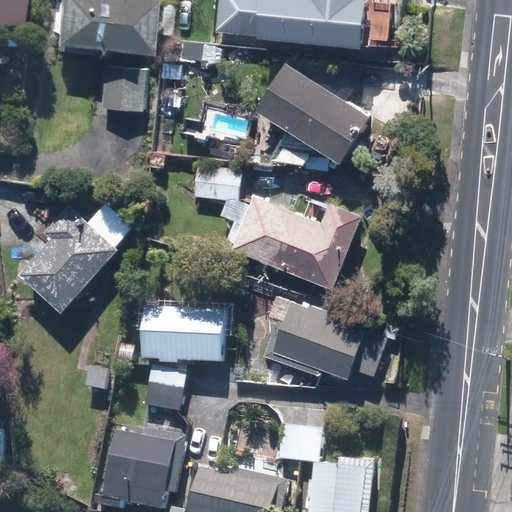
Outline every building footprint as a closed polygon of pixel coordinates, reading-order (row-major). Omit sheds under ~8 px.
[(23,0),(0,0),(0,21),(22,23),(23,0)] [(148,0),(54,0),(52,40),(144,48),(148,0)] [(222,0),(221,32),(373,41),(375,0),(222,0)] [(295,125),(276,160),(312,162),(324,142),(352,159),(381,114),(293,60),(264,106),(295,125)] [(109,69),(107,105),(149,107),(151,71),(109,69)] [(245,167),(202,164),(200,193),(243,195),(245,167)] [(327,220),(260,193),(238,247),(339,287),(368,214),(335,201),(327,220)] [(59,237),(28,270),(68,308),(124,248),(120,245),(137,226),(111,202),(95,219),(77,203),(51,230),(59,237)] [(357,368),(379,376),(395,331),(291,295),(290,299),(281,296),(275,314),(283,317),(271,353),(327,372),(329,366),(354,375),(357,368)] [(150,309),(149,360),(166,361),(166,364),(183,365),(183,361),(230,362),(232,311),(150,309)] [(111,369),(93,367),(91,395),(109,396),(111,369)] [(189,376),(155,370),(149,406),(183,411),(189,376)] [(327,427),(284,425),(283,460),(326,462),(327,427)] [(8,429),(0,428),(0,468),(7,469),(8,429)] [(189,438),(123,428),(114,485),(102,483),(99,505),(128,509),(129,500),(170,507),(172,493),(180,494),(189,438)] [(344,466),(319,465),(315,511),(378,511),(381,459),(344,457),(344,466)] [(287,511),(293,482),(237,469),(236,476),(207,469),(197,511),(278,511),(279,509),(287,511)]
